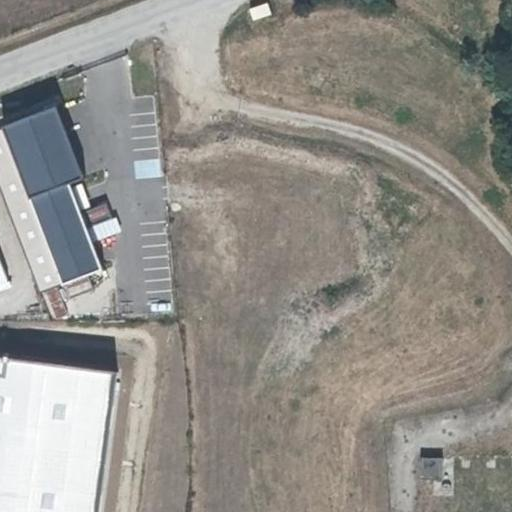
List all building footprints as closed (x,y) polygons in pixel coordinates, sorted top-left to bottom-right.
[(267,0),(264,0),(247,7),(253,20),(273,12),(267,0)] [(52,99),(0,118),(0,125),(0,126),(0,125),(0,188),(38,290),(79,275),(83,284),(102,277),(66,179),(80,174),(52,99)] [(0,259),(0,284),(8,281),(0,259)] [(98,511),(117,371),(0,355),(0,511),(98,511)] [(441,459),(421,458),(420,479),(440,480),(441,459)]
